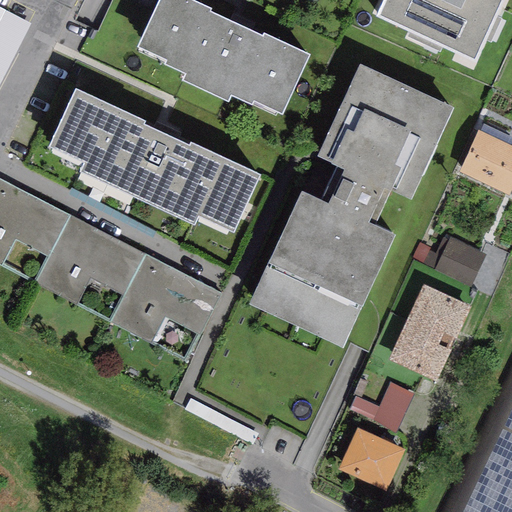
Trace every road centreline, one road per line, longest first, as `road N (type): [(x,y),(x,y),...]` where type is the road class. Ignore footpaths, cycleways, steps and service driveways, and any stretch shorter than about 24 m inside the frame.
road 1 (residential): [(227,284),(0,167)]
road 2 (residential): [(65,0),(0,127)]
